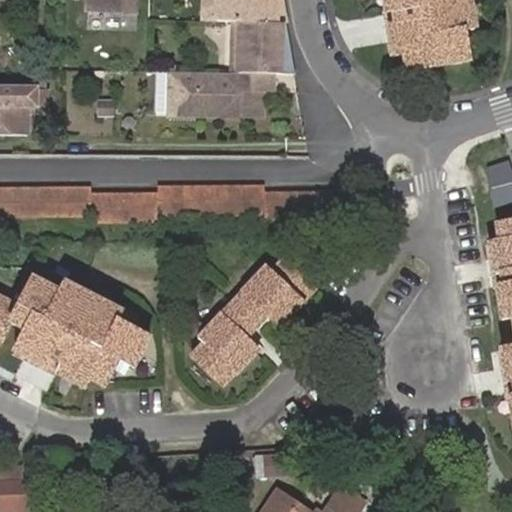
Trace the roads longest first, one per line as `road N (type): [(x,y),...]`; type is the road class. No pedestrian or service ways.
road 1 (residential): [(0,401),(42,423),(123,440),(252,436),(305,388),(411,236)]
road 2 (residential): [(380,131),(307,27),(302,0)]
road 3 (residential): [(411,236),(438,249),(436,361)]
road 4 (residential): [(380,131),(358,167),(361,189),(378,211),(420,217)]
